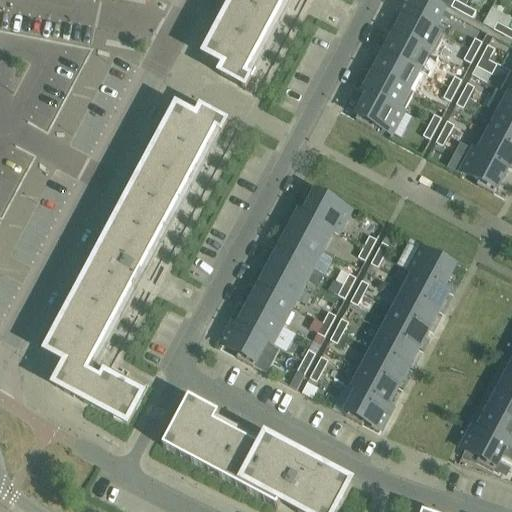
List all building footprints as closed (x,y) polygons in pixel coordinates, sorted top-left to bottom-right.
[(235,0),(235,1),(234,1),(241,5),(236,15),(229,12),(228,13),(229,13),(220,29),(219,29),(226,33),(221,43),(214,40),(213,40),(214,41),(205,58),(225,69),(224,71),(225,71),(226,69),(245,79),(275,23),(280,26),(294,0),(235,0)] [(401,16),(444,38),(444,37),(433,32),(444,13),(419,0),(407,0),(403,8),(404,9),(401,16)] [(461,15),(465,8),(455,2),(451,9),(461,15)] [(476,14),(465,8),(461,15),(472,21),(476,14)] [(401,24),(395,37),(433,57),(444,38),(401,16),(400,16),(406,19),(403,25),(401,24)] [(504,38),(508,31),(497,25),(493,32),(504,38)] [(391,43),(384,56),(418,74),(428,55),(433,58),(433,57),(395,37),(394,37),(396,38),(393,44),(391,43)] [(469,52),(476,56),(482,45),(475,41),(469,52)] [(482,59),(489,63),(495,52),(487,48),(482,59)] [(476,56),(469,52),(463,63),(471,66),(476,56)] [(418,74),(384,56),(385,57),(382,63),(381,62),(374,75),(413,96),(414,95),(408,92),(418,74)] [(489,63),(482,59),(476,69),(483,73),(489,63)] [(371,81),(364,94),(403,115),(413,96),(374,75),(375,76),(372,82),(371,81)] [(449,90),(456,94),(462,83),(454,79),(449,90)] [(467,86),(461,97),(469,101),(474,90),(467,86)] [(456,94),(449,90),(443,101),(450,104),(456,94)] [(403,115),(364,94),(369,97),(355,122),(372,131),(375,126),(392,135),(403,115)] [(469,101),(461,97),(456,107),(463,111),(469,101)] [(511,99),(509,98),(499,117),(511,123),(511,99)] [(198,119),(197,121),(177,110),(167,127),(161,139),(153,155),(152,155),(146,167),(138,183),(137,183),(131,195),(123,211),(122,211),(116,223),(108,239),(107,239),(114,243),(92,284),(85,281),(85,282),(76,298),(70,310),(62,326),(61,325),(55,337),(55,338),(46,355),(67,366),(63,372),(64,373),(68,366),(76,371),(64,393),(73,398),(73,399),(75,396),(85,402),(83,404),(84,405),(84,404),(113,419),(113,420),(124,426),(127,427),(135,412),(136,412),(142,401),(141,401),(143,398),(104,377),(101,382),(87,375),(116,320),(122,323),(138,293),(132,290),(141,273),(147,276),(162,247),(157,244),(217,132),(198,122),(199,120),(198,119)] [(434,117),(428,128),(435,132),(441,121),(434,117)] [(511,123),(499,117),(489,136),(511,148),(511,123)] [(441,135),(448,139),(454,128),(447,124),(441,135)] [(435,132),(428,128),(423,139),(430,142),(435,132)] [(448,139),(441,135),(435,145),(443,149),(448,139)] [(474,151),(474,152),(511,172),(511,148),(489,136),(479,154),(474,151)] [(511,172),(474,152),(462,173),(479,182),(477,187),(493,196),(507,171),(511,173),(511,172)] [(251,171),(262,176),(268,164),(257,158),(251,171)] [(299,215),(338,235),(349,215),(332,206),(335,201),(318,192),(305,217),(300,214),(299,215)] [(289,233),(289,234),(323,252),(332,234),(338,237),(338,235),(299,215),(293,227),(294,228),(291,234),(289,233)] [(279,252),(279,253),(313,271),(323,252),(289,234),(282,246),(284,247),(281,253),(279,252)] [(364,249),(371,253),(376,243),(369,239),(364,249)] [(377,256),(384,260),(389,250),(382,246),(377,256)] [(371,253),(364,249),(358,260),(365,264),(371,253)] [(313,271),(279,253),(272,265),(274,266),(271,272),(269,271),(269,272),(303,290),(313,271)] [(409,273),(448,294),(443,291),(456,266),(440,257),(437,262),(420,253),(409,273)] [(384,260),(377,256),(371,267),(378,271),(384,260)] [(303,290),(269,272),(262,285),(264,285),(260,291),(259,290),(259,291),(292,309),(303,290)] [(414,277),(404,295),(438,313),(436,312),(440,306),(441,307),(448,294),(409,273),(408,275),(414,277)] [(349,277),(343,287),(351,291),(356,281),(349,277)] [(356,294),(363,298),(369,288),(362,284),(356,294)] [(351,291),(343,287),(337,298),(345,302),(351,291)] [(292,309),(259,291),(252,304),(253,304),(250,310),(249,310),(282,328),(292,309)] [(363,298),(356,294),(350,305),(357,309),(363,298)] [(438,313),(404,295),(394,314),(428,332),(426,331),(429,325),(431,326),(438,313)] [(235,326),(234,327),(272,347),(282,328),(249,310),(242,323),(243,323),(240,329),(235,326)] [(394,314),(384,333),(417,351),(418,351),(416,350),(419,344),(421,345),(428,332),(394,314)] [(329,315),(323,325),(330,329),(336,319),(329,315)] [(336,332),(343,336),(348,326),(341,322),(336,332)] [(330,329),(323,325),(317,336),(324,340),(330,329)] [(272,347),(234,327),(231,334),(229,333),(222,346),(239,356),(236,361),(253,369),(266,345),(271,348),(272,347)] [(343,336),(336,332),(330,343),(337,347),(343,336)] [(417,351),(384,333),(374,352),(407,370),(406,369),(409,363),(410,364),(417,351)] [(374,352),(363,371),(397,389),(396,388),(399,382),(400,383),(407,370),(374,352)] [(303,363),(310,367),(315,357),(308,353),(303,363)] [(315,370),(323,374),(328,364),(321,360),(315,370)] [(310,367),(303,363),(297,374),(304,378),(310,367)] [(323,374),(315,370),(310,381),(317,385),(323,374)] [(363,371),(353,390),(391,410),(386,407),(389,401),(390,402),(397,389),(363,371)] [(511,377),(508,376),(502,388),(503,389),(500,395),(499,394),(498,395),(511,402),(511,377)] [(353,390),(353,392),(351,391),(343,406),(350,409),(345,419),(362,428),(364,422),(381,432),(388,418),(387,418),(391,410),(353,390)] [(488,413),(488,414),(511,426),(511,402),(498,395),(492,407),(493,408),(490,414),(488,413)] [(298,470),(184,409),(163,449),(180,458),(180,459),(184,452),(194,458),(191,465),(192,465),(208,473),(208,474),(212,467),(222,473),(219,479),(219,480),(220,479),(236,488),(235,488),(236,489),(240,482),(250,488),(247,494),(247,495),(247,494),(263,503),(264,504),(268,497),(278,502),(274,509),(275,510),(275,509),(277,510),(282,501),(300,511),(299,511),(338,511),(351,488),(321,472),(315,484),(296,473),(298,470)] [(474,430),(474,431),(511,451),(511,449),(511,426),(488,414),(481,426),(483,427),(480,433),(474,430)] [(511,451),(474,431),(470,438),(469,437),(462,450),(479,459),(476,464),(493,473),(506,449),(511,452),(511,451)]
